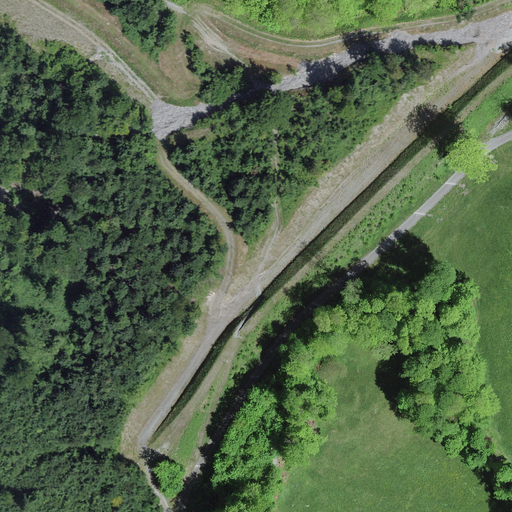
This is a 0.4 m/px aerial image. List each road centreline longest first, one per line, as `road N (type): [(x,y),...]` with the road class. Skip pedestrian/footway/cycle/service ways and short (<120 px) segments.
road 1 (track): [(511,125),(487,136),(306,311),(218,437),(181,511)]
road 2 (track): [(254,511),(276,440),(284,340)]
